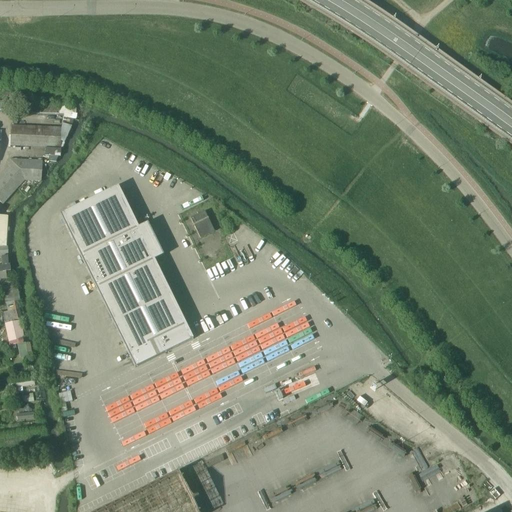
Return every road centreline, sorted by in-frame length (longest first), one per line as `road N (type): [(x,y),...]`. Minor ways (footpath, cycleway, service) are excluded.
road 1 (unclassified): [(511,249),(404,124),(270,35),(179,10),(0,9)]
road 2 (primary): [(332,0),(511,121)]
